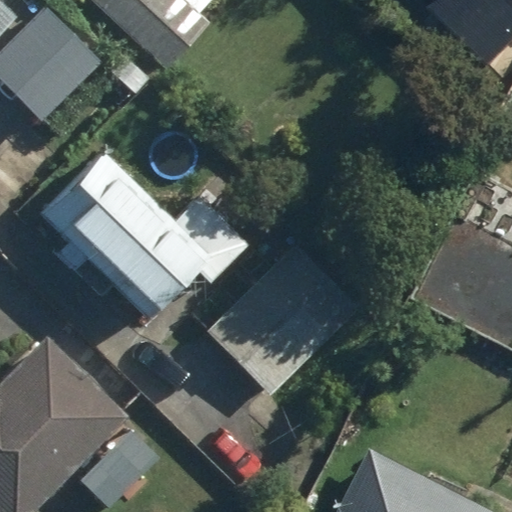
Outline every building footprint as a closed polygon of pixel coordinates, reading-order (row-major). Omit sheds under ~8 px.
[(89,0),(163,69),(204,25),(195,16),(209,0),(89,0)] [(511,0),(433,0),(426,7),(469,51),(511,9),(511,0)] [(0,89),(35,123),(93,62),(38,9),(0,48),(0,89)] [(194,198),(170,223),(98,151),(33,216),(60,243),(49,254),(67,272),(78,261),(138,321),(187,271),(201,284),(241,244),(194,198)] [(203,326),(267,393),(354,309),(291,242),(203,326)] [(0,377),(0,511),(27,511),(122,417),(41,336),(0,377)] [(494,511),(369,450),(337,511),(494,511)]
